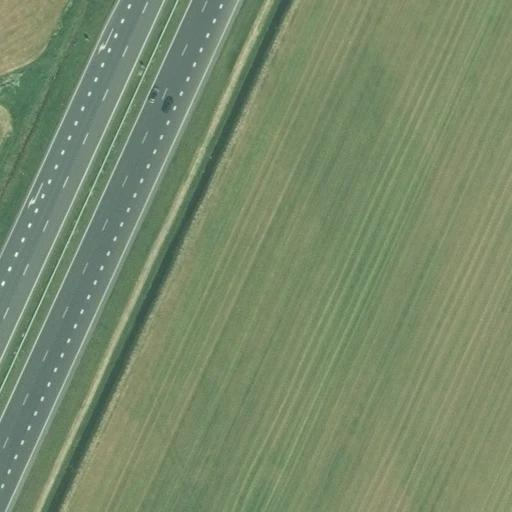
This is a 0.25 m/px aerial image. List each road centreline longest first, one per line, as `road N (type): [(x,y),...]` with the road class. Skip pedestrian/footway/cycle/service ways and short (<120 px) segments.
road 1 (trunk): [(0,457),(207,0)]
road 2 (trunk): [(147,0),(0,328)]
